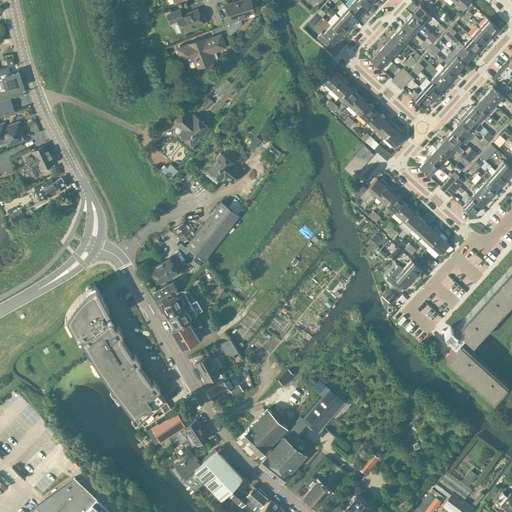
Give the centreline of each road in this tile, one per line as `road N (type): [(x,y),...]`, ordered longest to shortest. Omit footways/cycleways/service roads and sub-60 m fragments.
road 1 (unclassified): [(303,511),(215,429),(118,255),(95,244)]
road 2 (unclassified): [(95,244),(96,213),(39,99),(11,0)]
road 3 (residential): [(419,124),(345,55),(395,0)]
road 4 (residential): [(473,235),(387,161),(419,124)]
road 5 (residential): [(419,124),(511,20)]
road 6 (unknown): [(129,275),(110,290),(148,359),(176,358)]
road 7 (residential): [(430,329),(408,310),(473,235)]
